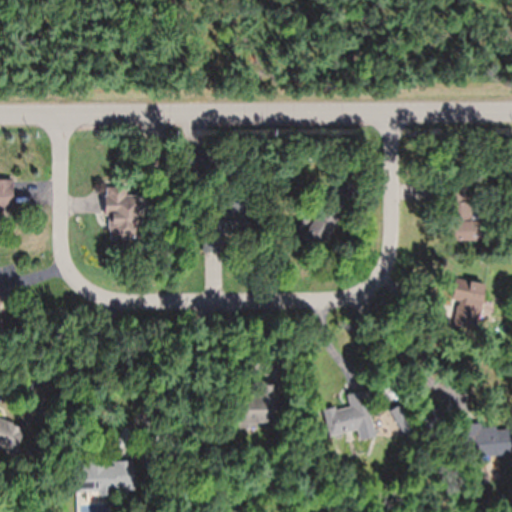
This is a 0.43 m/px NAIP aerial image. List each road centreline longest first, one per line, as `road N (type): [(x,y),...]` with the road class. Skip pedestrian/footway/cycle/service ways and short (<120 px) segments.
road 1 (residential): [(389,112),(382,254),(335,307),(115,301),(62,266),(64,113)]
road 2 (secondary): [(511,110),(0,113)]
